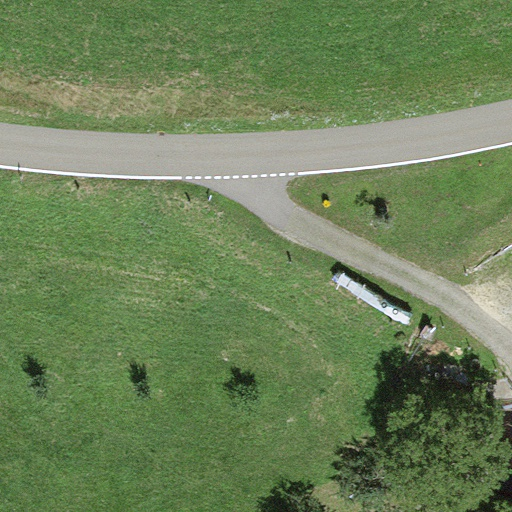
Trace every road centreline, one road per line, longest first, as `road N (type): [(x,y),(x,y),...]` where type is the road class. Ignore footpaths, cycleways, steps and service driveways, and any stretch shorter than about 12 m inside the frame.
road 1 (tertiary): [(511,119),(412,139),(229,155),(0,144)]
road 2 (track): [(511,353),(462,308),(265,195),(229,155)]
